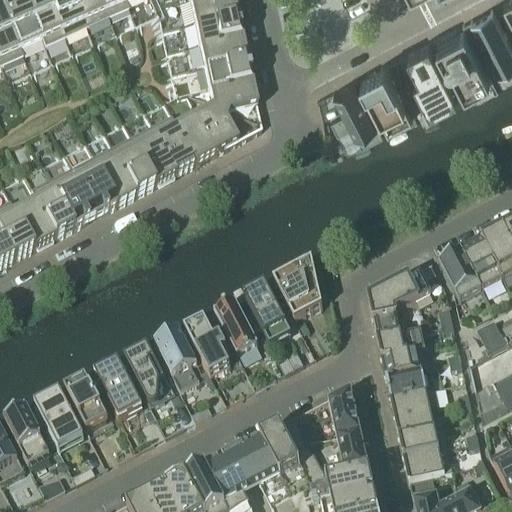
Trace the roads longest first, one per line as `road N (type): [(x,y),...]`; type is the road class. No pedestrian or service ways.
road 1 (residential): [(0,308),(295,155)]
road 2 (residential): [(362,360),(71,511)]
road 3 (residential): [(511,200),(346,288),(362,360)]
road 4 (residential): [(362,360),(397,511)]
road 5 (residential): [(281,97),(401,33)]
